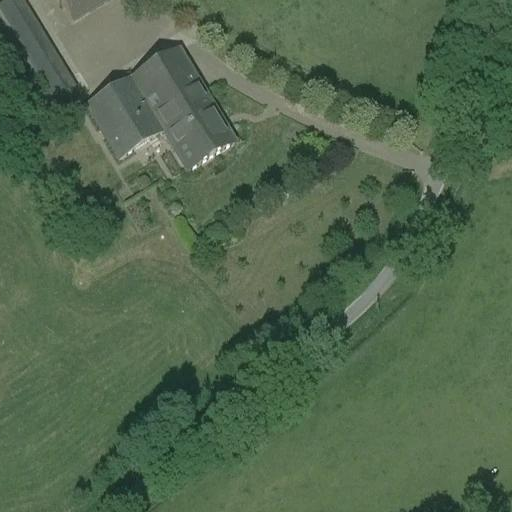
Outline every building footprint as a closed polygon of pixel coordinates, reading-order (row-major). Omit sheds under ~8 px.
[(75,89),(20,0),(9,0),(0,6),(0,49),(26,92),(39,85),(50,104),(75,89)] [(56,0),(71,23),(109,0),(56,0)] [(178,52),(131,81),(163,134),(210,105),(178,52)] [(131,81),(86,108),(118,161),(163,134),(131,81)] [(210,105),(163,134),(187,173),(234,144),(210,105)]
